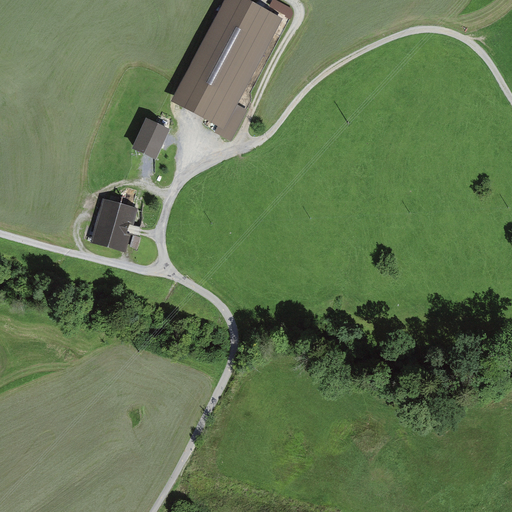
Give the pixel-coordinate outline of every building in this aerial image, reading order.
[(284,23),(241,0),(221,0),(169,98),(218,124),(213,133),(232,143),(250,110),(240,104),(284,23)] [(276,0),(273,0),(271,7),(293,17),(297,9),(276,0)] [(148,112),(132,142),(157,155),(172,124),(148,112)] [(140,214),(136,229),(151,233),(159,206),(133,198),(129,211),(140,214)] [(137,215),(101,205),(90,249),(125,257),(128,243),(138,246),(141,237),(131,234),(137,215)]
